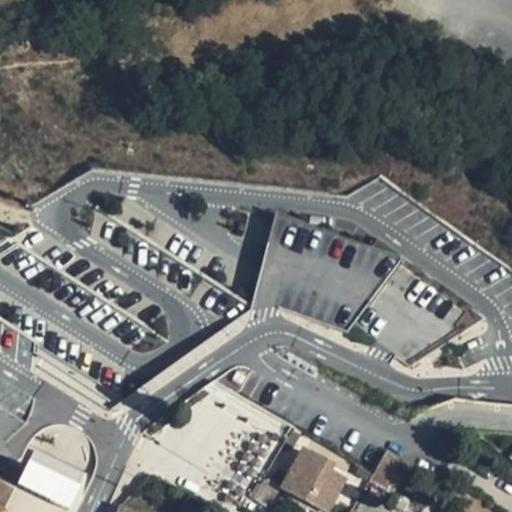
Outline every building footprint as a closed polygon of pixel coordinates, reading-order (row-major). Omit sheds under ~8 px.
[(58,346),(55,351),(80,371),(84,374),(89,367),(58,346)] [(431,407),(414,413),(433,425),(446,433),(511,439),(511,455),(507,462),(511,465),(511,406),(493,404),(452,400),(431,407)] [(42,450),(10,433),(0,451),(0,480),(23,493),(26,486),(36,467),(34,466),(42,450)] [(391,473),(398,460),(386,452),(373,473),(367,483),(390,497),(400,478),(391,473)] [(322,511),(327,511),(343,482),(329,474),(332,470),(301,453),(281,489),(322,511)] [(0,480),(0,511),(13,511),(23,493),(0,480)] [(26,486),(23,493),(13,511),(59,511),(63,505),(26,486)]
